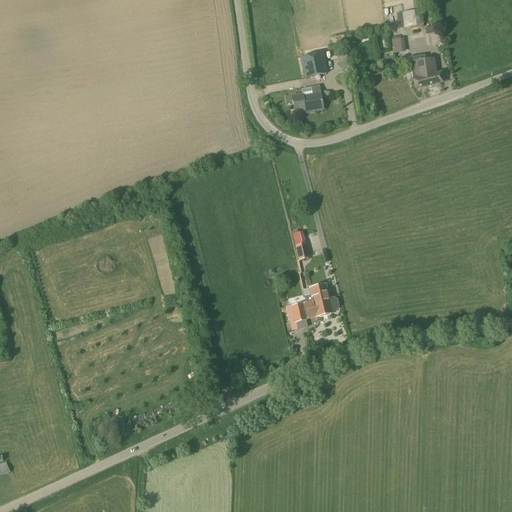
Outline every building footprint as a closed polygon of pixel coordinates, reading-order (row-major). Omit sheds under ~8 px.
[(423,26),(422,11),(421,11),(421,6),(415,7),(415,12),(403,13),(403,19),(398,19),(398,28),(411,27),(411,33),(419,32),(418,26),(423,26)] [(405,53),(403,39),(392,40),(393,54),(405,53)] [(323,54),(300,58),(305,80),(327,75),(323,54)] [(433,59),(426,60),(425,56),(409,58),(415,89),(443,84),(441,73),(436,74),(433,59)] [(303,97),(303,95),(291,97),(294,113),(304,111),(305,114),(323,111),(319,87),(312,89),(313,96),(303,97)] [(295,247),(299,262),(310,259),(306,244),(299,246),(296,235),(292,236),(295,247)] [(309,289),(311,296),(307,297),(309,304),(330,300),(326,285),(309,289)] [(309,304),(307,297),(305,298),(306,303),(291,307),(295,324),(307,321),(307,320),(333,314),(332,311),(336,310),(339,307),(337,301),(333,299),(330,300),(309,304)] [(108,431),(105,425),(97,429),(100,435),(108,431)] [(0,476),(10,473),(6,462),(0,464),(0,476)]
